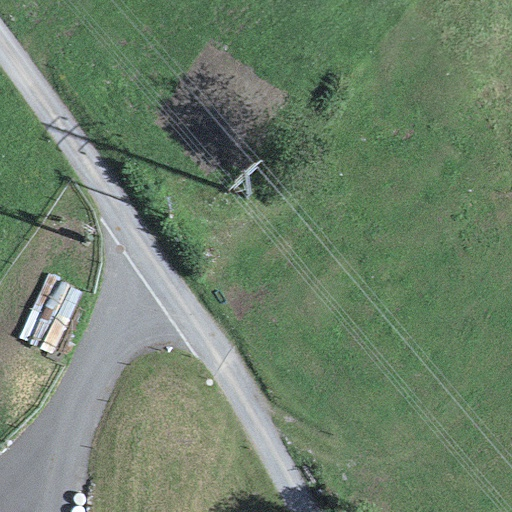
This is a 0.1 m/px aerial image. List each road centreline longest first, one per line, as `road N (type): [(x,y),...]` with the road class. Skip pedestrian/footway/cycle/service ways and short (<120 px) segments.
road 1 (track): [(0,37),(231,364),(311,511)]
road 2 (track): [(55,511),(56,452),(98,349),(183,293)]
